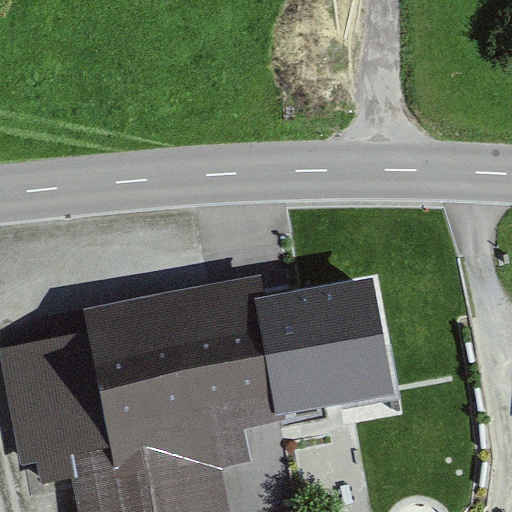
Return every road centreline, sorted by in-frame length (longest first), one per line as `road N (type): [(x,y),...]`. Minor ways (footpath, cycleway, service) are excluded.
road 1 (tertiary): [(511,175),(186,176),(0,195)]
road 2 (track): [(385,0),(387,170)]
